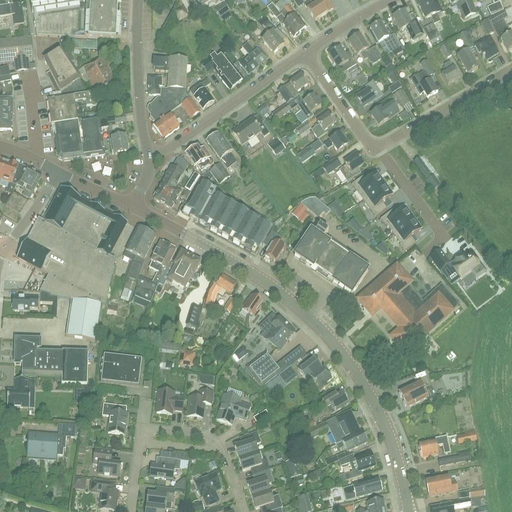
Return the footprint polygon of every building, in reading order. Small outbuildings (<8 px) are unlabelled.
[(14,25),(24,24),(22,11),(15,12),(14,5),(12,5),(11,0),(0,0),(0,17),(13,15),(14,25)] [(29,0),(32,12),(33,12),(37,36),(72,38),(84,39),(119,40),(120,0),(29,0)] [(306,28),(295,15),(289,6),(291,5),(286,0),(281,0),(275,5),(281,13),(280,14),(284,19),(287,17),(299,33),(306,28)] [(326,0),(316,0),(318,3),(313,6),(309,0),(308,0),(302,4),(299,0),(291,0),(297,9),(303,5),(315,22),(327,13),(333,9),(326,0)] [(440,22),(438,19),(444,17),(442,13),(438,5),(433,8),(429,0),(418,5),(425,20),(431,17),(435,24),(440,22)] [(457,3),(461,13),(463,19),(476,14),(475,11),(469,0),(464,0),(463,1),(462,0),(448,0),(451,6),(457,3)] [(491,16),(503,10),(499,3),(500,2),(498,0),(483,0),(484,1),(486,0),(491,0),(494,5),(487,8),(491,16)] [(224,4),(223,4),(214,11),(220,19),(230,12),(224,4)] [(284,19),(280,14),(272,4),(267,8),(270,12),(269,14),(272,17),(274,17),(281,26),(283,25),(293,38),(299,33),(287,17),(284,19)] [(399,32),(406,29),(410,36),(412,41),(423,36),(421,33),(417,23),(411,26),(404,11),(392,17),(399,32)] [(511,34),(511,33),(510,33),(503,21),(507,18),(503,11),(488,20),(499,41),(501,40),(507,51),(511,48),(511,34)] [(487,37),(494,33),(487,20),(480,24),(487,37)] [(262,27),(267,32),(264,35),(266,38),(262,41),(273,55),(283,46),(272,33),(276,29),(268,21),(262,27)] [(370,30),(371,31),(369,33),(376,45),(383,41),(390,53),(395,51),(397,55),(403,52),(400,47),(393,35),(388,38),(380,24),(370,30)] [(422,29),(422,30),(426,36),(430,42),(432,45),(440,40),(439,38),(440,37),(433,24),(422,29)] [(400,32),(402,41),(408,40),(406,31),(400,32)] [(472,45),(465,32),(458,36),(465,49),(472,45)] [(371,66),(374,64),(376,67),(380,65),(378,62),(381,60),(374,48),(369,51),(360,36),(348,43),(356,56),(360,54),(364,61),(367,59),(371,66)] [(7,69),(0,70),(0,64),(15,63),(16,71),(27,70),(27,61),(33,61),(31,37),(0,40),(0,131),(12,132),(12,120),(12,90),(7,69)] [(498,56),(493,46),(494,45),(490,38),(474,47),(479,54),(480,53),(486,63),(488,62),(488,63),(490,64),(492,62),(493,61),(492,60),(498,56)] [(63,40),(62,49),(96,50),(97,41),(63,40)] [(233,67),(213,42),(212,40),(207,44),(208,46),(215,55),(201,67),(207,74),(212,70),(229,91),(243,80),(247,77),(236,64),(233,67)] [(257,47),(253,51),(247,44),(242,49),(247,56),(258,68),(267,60),(257,47)] [(446,45),(445,45),(440,48),(446,59),(452,55),(446,45)] [(346,72),(356,65),(348,52),(344,55),(340,48),(328,56),(337,70),(342,66),(345,71),(340,74),(345,81),(350,78),(346,72)] [(50,101),(52,120),(55,138),(58,160),(62,162),(85,159),(83,148),(82,148),(81,141),(80,141),(78,125),(105,121),(105,120),(102,120),(102,121),(102,120),(101,116),(90,94),(87,95),(80,81),(80,80),(60,49),(43,60),(60,93),(61,99),(50,101)] [(468,75),(478,69),(467,51),(457,57),(468,75)] [(258,68),(247,56),(238,64),(249,76),(258,68)] [(96,94),(116,83),(102,57),(84,68),(79,71),(82,76),(83,75),(87,82),(89,81),(96,94)] [(185,91),(187,59),(169,58),(156,57),(155,60),(153,60),(153,68),(155,68),(155,71),(168,72),(167,89),(161,89),(160,96),(160,99),(169,115),(174,111),(181,107),(187,116),(190,120),(199,114),(201,113),(185,91)] [(390,74),(397,70),(389,58),(383,62),(390,74)] [(410,80),(419,96),(423,94),(427,99),(437,93),(430,81),(431,80),(429,77),(434,75),(427,61),(420,65),(424,72),(410,80)] [(444,66),(444,67),(442,68),(445,73),(441,75),(447,86),(459,79),(453,68),(452,69),(449,63),(444,66)] [(278,92),(286,104),(299,95),(297,93),(308,85),(301,75),(290,83),(291,85),(286,88),(285,87),(278,92)] [(147,97),(160,96),(161,89),(161,78),(148,78),(147,97)] [(205,91),(204,90),(211,85),(207,80),(189,93),(193,99),(202,112),(214,104),(205,91)] [(365,87),(367,91),(356,99),(363,109),(369,105),(370,105),(383,97),(373,83),(373,82),(369,84),(365,87)] [(392,94),(401,88),(398,83),(388,89),(392,94)] [(401,91),(394,96),(402,108),(409,103),(401,91)] [(313,96),(303,102),(298,106),(299,106),(297,107),(307,120),(307,121),(308,120),(309,120),(313,117),(311,114),(321,107),(313,96)] [(179,128),(169,115),(160,99),(157,99),(148,108),(148,111),(151,120),(154,124),(153,129),(161,140),(163,140),(179,128)] [(290,102),(277,112),(281,118),(294,108),(290,102)] [(378,127),(398,113),(390,102),(370,116),(378,127)] [(261,119),(266,115),(262,109),(257,112),(261,119)] [(335,124),(336,123),(336,122),(335,120),(333,117),(332,117),(331,118),(328,114),(319,120),(317,122),(319,125),(311,131),(317,140),(326,135),(324,132),(335,124)] [(255,125),(252,120),(251,120),(232,134),(241,147),(260,133),(264,138),(270,134),(260,121),(255,125)] [(100,130),(107,129),(105,121),(78,125),(80,141),(81,141),(82,148),(83,148),(85,159),(105,156),(100,130)] [(295,130),(301,139),(310,133),(308,130),(311,129),(306,122),(295,130)] [(338,153),(348,146),(339,134),(329,141),(330,142),(324,145),(328,150),(333,146),(338,153)] [(114,155),(127,153),(125,137),(119,138),(118,135),(111,136),(112,139),(111,139),(114,155)] [(241,180),(245,178),(235,164),(236,163),(229,154),(232,152),(219,135),(206,142),(227,170),(231,167),(241,180)] [(315,154),(314,152),(322,146),(318,141),(310,147),(297,156),(302,164),(315,154)] [(275,157),(285,150),(280,142),(270,149),(275,157)] [(210,157),(210,158),(203,148),(199,151),(197,147),(185,155),(194,168),(195,167),(198,171),(208,164),(210,167),(214,163),(210,157)] [(357,169),(363,165),(357,155),(350,160),(348,157),(343,161),(345,163),(344,163),(346,166),(339,171),(347,183),(360,174),(357,169)] [(171,168),(163,183),(175,189),(177,186),(188,165),(181,157),(177,159),(172,168),(171,168)] [(418,158),(414,162),(424,177),(429,173),(428,172),(418,158)] [(341,166),(338,161),(336,159),(322,168),(322,169),(324,172),(325,174),(327,176),(341,166)] [(15,185),(25,168),(5,161),(0,177),(0,179),(10,183),(6,193),(11,194),(16,186),(15,185)] [(219,185),(230,177),(221,163),(209,172),(219,185)] [(42,177),(33,172),(26,168),(16,186),(21,188),(20,190),(22,192),(24,193),(23,196),(29,199),(42,177)] [(363,202),(384,186),(382,184),(383,183),(379,176),(377,177),(376,176),(367,183),(363,177),(351,186),(363,202)] [(180,191),(181,188),(177,186),(175,189),(163,183),(154,200),(172,210),(181,192),(180,191)] [(258,250),(269,230),(272,225),(219,196),(219,194),(215,191),(202,184),(198,191),(197,190),(193,198),(194,198),(197,198),(199,198),(202,198),(204,199),(206,200),(201,210),(199,210),(196,211),(194,212),(192,213),(190,215),(194,217),(191,222),(254,257),(258,250)] [(382,204),(391,197),(390,195),(392,194),(387,188),(386,189),(384,186),(363,202),(375,218),(386,209),(382,204)] [(79,199),(80,199),(61,188),(60,191),(43,222),(43,223),(61,233),(67,223),(79,199)] [(186,200),(190,193),(185,190),(181,198),(186,200)] [(405,194),(425,223),(429,220),(409,191),(405,194)] [(19,214),(28,202),(12,193),(5,206),(19,214)] [(91,205),(80,199),(79,199),(67,223),(114,248),(127,224),(114,217),(104,212),(104,211),(91,204),(91,205)] [(326,216),(330,212),(315,199),(309,200),(305,202),(301,205),(318,219),(323,214),(326,216)] [(393,235),(413,221),(405,210),(396,217),(392,211),(380,220),(385,226),(386,226),(393,235)] [(109,257),(114,248),(67,223),(61,233),(43,223),(43,222),(38,219),(27,240),(24,245),(23,245),(19,253),(19,254),(16,259),(48,276),(40,292),(40,293),(51,295),(50,297),(57,298),(71,301),(102,305),(105,306),(115,260),(109,257)] [(276,229),(282,224),(278,219),(272,224),(276,229)] [(411,238),(421,231),(413,221),(393,235),(400,245),(399,246),(404,252),(416,244),(411,238)] [(366,268),(358,262),(347,254),(335,246),(325,239),(328,234),(328,233),(320,228),(314,235),(311,233),(295,257),(306,265),(317,272),(329,280),(340,288),(351,296),(368,272),(365,270),(366,268)] [(136,229),(124,252),(121,257),(130,262),(124,279),(126,280),(135,283),(143,261),(142,260),(153,238),(136,229)] [(372,239),(365,229),(358,234),(368,242),(372,239)] [(276,230),(272,235),(277,240),(282,235),(276,230)] [(174,251),(173,250),(173,248),(161,242),(160,244),(159,243),(149,262),(151,263),(148,269),(156,273),(151,284),(157,286),(158,283),(164,270),(168,263),(174,251)] [(277,264),(286,250),(273,242),(263,258),(271,263),(272,262),(277,264)] [(389,253),(382,244),(375,249),(385,257),(389,253)] [(485,272),(470,252),(464,258),(463,256),(450,266),(443,256),(433,263),(445,279),(454,272),(461,281),(471,273),(476,279),(485,272)] [(173,266),(168,263),(164,270),(158,283),(157,286),(155,292),(159,295),(165,283),(169,285),(170,283),(183,289),(188,279),(196,283),(199,276),(194,274),(199,264),(179,254),(173,266)] [(405,354),(452,313),(452,312),(459,306),(449,294),(442,301),(438,296),(438,297),(431,303),(427,298),(413,310),(402,299),(411,291),(407,286),(411,283),(397,267),(358,301),(372,317),(381,309),(400,330),(391,338),(405,354)] [(225,293),(229,295),(235,286),(221,277),(217,274),(212,282),(214,283),(208,291),(202,310),(209,313),(214,296),(216,293),(222,297),(225,293)] [(146,309),(149,304),(154,292),(155,292),(157,286),(151,284),(138,279),(133,297),(135,298),(135,304),(146,309)] [(57,304),(57,298),(50,297),(51,295),(40,293),(40,303),(57,304)] [(38,299),(13,297),(12,311),(29,312),(29,308),(37,309),(38,299)] [(259,310),(262,305),(251,297),(241,311),(249,316),(249,319),(248,322),(249,324),(249,327),(249,329),(251,331),(264,313),(259,310)] [(236,303),(231,300),(229,299),(223,310),(230,314),(237,304),(236,303)] [(94,342),(100,306),(77,303),(77,302),(70,301),(64,338),(94,342)] [(191,306),(185,325),(196,328),(202,309),(191,306)] [(286,342),(294,334),(278,319),(271,326),(261,338),(278,352),(286,342)] [(62,354),(37,353),(37,351),(39,351),(39,343),(16,342),(15,365),(22,366),(21,377),(61,379),(61,386),(87,386),(88,353),(62,353),(62,354)] [(241,345),(226,355),(233,364),(247,354),(241,345)] [(190,366),(192,352),(179,350),(176,364),(190,366)] [(260,388),(279,373),(264,354),(245,369),(260,388)] [(137,388),(140,360),(102,355),(99,383),(137,388)] [(429,355),(424,358),(429,367),(434,364),(429,355)] [(323,383),(329,378),(321,367),(320,368),(313,358),(297,370),(306,382),(309,379),(317,390),(319,392),(326,387),(323,383)] [(287,377),(294,372),(290,367),(283,373),(287,377)] [(29,400),(30,393),(30,388),(34,389),(34,381),(28,381),(28,380),(15,380),(15,388),(15,392),(7,392),(7,408),(29,409),(33,409),(34,400),(29,400)] [(406,409),(428,398),(420,382),(398,392),(406,409)] [(172,397),(173,394),(158,392),(155,414),(170,416),(171,411),(181,413),(183,399),(172,397)] [(201,419),(203,405),(210,405),(212,393),(199,392),(198,399),(189,398),(186,417),(201,419)] [(334,396),(332,393),(316,403),(320,411),(326,407),(327,409),(331,415),(347,405),(343,399),(346,398),(342,392),(339,393),(334,396)] [(239,401),(223,396),(220,404),(221,405),(216,421),(230,426),(233,417),(244,421),(249,408),(238,404),(239,401)] [(123,436),(126,415),(116,414),(117,407),(102,405),(101,417),(109,418),(107,434),(123,436)] [(263,410),(250,416),(254,424),(267,417),(263,410)] [(325,424),(328,431),(328,432),(335,446),(341,443),(347,440),(361,433),(359,434),(348,412),(325,424)] [(316,427),(313,421),(301,427),(304,433),(316,427)] [(295,449),(328,432),(328,431),(325,424),(309,432),(291,440),(295,449)] [(58,427),(57,438),(28,435),(26,455),(61,458),(61,451),(63,451),(64,438),(72,439),(73,428),(58,427)] [(467,431),(468,433),(456,436),(458,445),(476,442),(474,430),(467,431)] [(234,448),(238,459),(257,453),(254,445),(260,443),(257,432),(243,437),(246,444),(234,448)] [(366,443),(361,433),(347,440),(341,443),(335,446),(337,451),(343,448),(345,453),(366,443)] [(436,447),(442,446),(444,455),(449,454),(446,438),(444,438),(444,437),(434,439),(434,441),(418,444),(422,460),(438,457),(436,447)] [(120,465),(105,463),(107,451),(94,450),(92,466),(98,467),(97,476),(118,478),(120,465)] [(439,467),(470,461),(468,452),(458,454),(458,456),(438,460),(439,467)] [(270,470),(266,459),(260,461),(257,453),(238,459),(243,472),(254,468),(256,475),(270,470)] [(345,458),(343,453),(335,457),(337,462),(345,458)] [(337,462),(339,468),(349,464),(352,472),(342,475),(344,482),(361,477),(360,472),(373,468),(370,456),(352,462),(350,456),(345,458),(337,462)] [(179,471),(180,461),(159,459),(158,464),(156,466),(151,466),(149,479),(171,481),(173,470),(179,471)] [(289,479),(301,476),(297,459),(284,463),(289,479)] [(274,483),(270,470),(256,475),(259,482),(247,485),(252,497),(269,491),(267,485),(274,483)] [(457,492),(456,482),(455,482),(459,482),(458,474),(448,476),(425,480),(428,498),(451,493),(457,492)] [(213,492),(220,489),(214,475),(194,483),(200,498),(202,497),(206,506),(218,502),(213,492)] [(341,489),(342,494),(344,502),(354,500),(354,499),(380,492),(377,480),(341,489)] [(107,511),(114,511),(117,492),(114,492),(114,485),(92,482),(91,490),(101,491),(99,511),(107,511)] [(161,489),(160,496),(147,495),(146,506),(164,509),(165,502),(172,503),(174,490),(166,489),(161,489)] [(485,497),(483,489),(468,491),(469,500),(485,497)] [(271,498),(269,491),(252,497),(256,510),(267,506),(269,511),(270,511),(283,508),(278,495),(271,498)] [(307,497),(296,500),(299,511),(304,511),(310,510),(307,497)] [(452,511),(453,511),(470,508),(469,500),(451,503),(451,504),(430,508),(430,511),(452,511)] [(356,511),(355,511),(384,511),(383,501),(366,504),(367,510),(356,511)]
